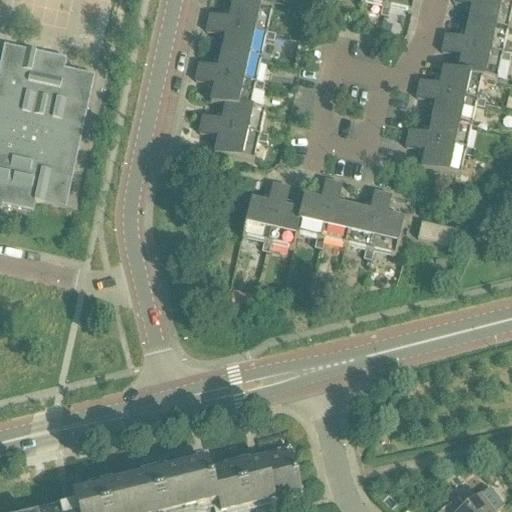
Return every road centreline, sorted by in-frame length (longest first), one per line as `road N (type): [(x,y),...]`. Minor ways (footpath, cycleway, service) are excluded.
road 1 (residential): [(143,295),(131,222),(176,0)]
road 2 (tertiary): [(312,371),(511,320)]
road 3 (tertiary): [(0,446),(174,404)]
road 4 (residential): [(383,79),(333,68),(317,141),(367,152)]
road 5 (residential): [(143,295),(0,265)]
road 6 (residential): [(353,511),(312,371)]
road 7 (tertiary): [(174,404),(312,371)]
